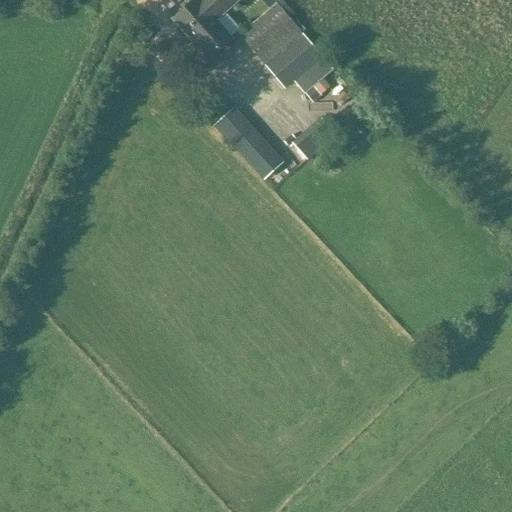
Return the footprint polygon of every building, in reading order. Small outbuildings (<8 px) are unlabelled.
[(198,1),(174,22),(209,61),(233,41),(217,23),(239,3),(236,0),(203,0),(200,3),(198,1)] [(240,37),(264,65),(284,89),(299,75),(296,72),(317,53),(277,5),(240,37)] [(322,97),(314,88),(306,95),(313,104),(322,97)] [(268,179),(288,159),(236,107),(216,126),(268,179)] [(286,132),(291,138),(306,125),(300,119),(286,132)] [(300,149),(311,160),(326,145),(315,134),(300,149)]
